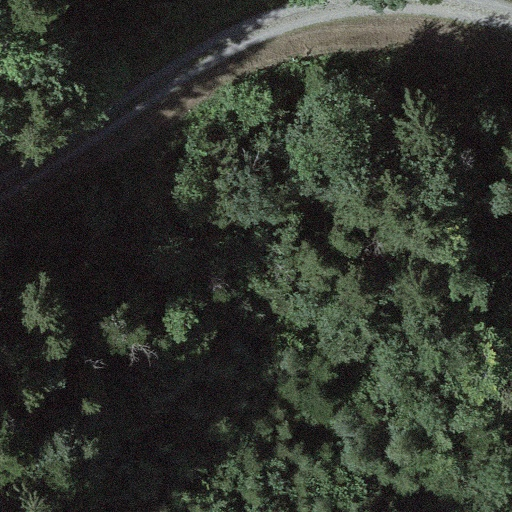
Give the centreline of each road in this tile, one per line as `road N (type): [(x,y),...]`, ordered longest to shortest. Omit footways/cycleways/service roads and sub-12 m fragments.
road 1 (track): [(0,193),(269,19),(370,0)]
road 2 (track): [(388,0),(511,17)]
